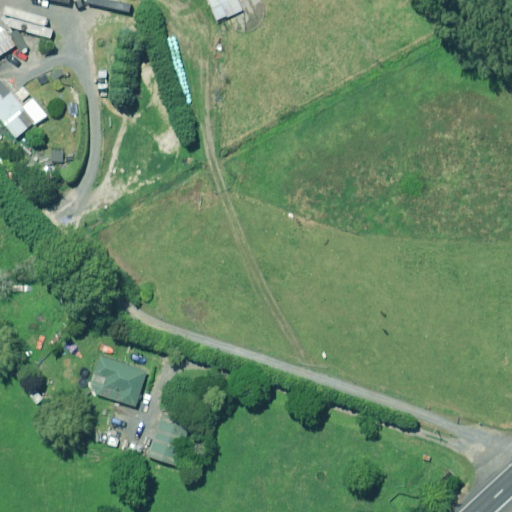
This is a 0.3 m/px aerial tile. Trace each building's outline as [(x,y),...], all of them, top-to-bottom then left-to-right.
[(244,11),(238,0),(208,0),(219,22),(244,11)] [(0,57),(18,46),(8,30),(0,35),(0,57)] [(13,94),(2,79),(0,80),(0,116),(18,139),(37,124),(26,111),(13,94)] [(102,357),(92,386),(95,394),(136,407),(148,372),(102,357)] [(192,426),(163,416),(149,457),(178,467),(192,426)]
